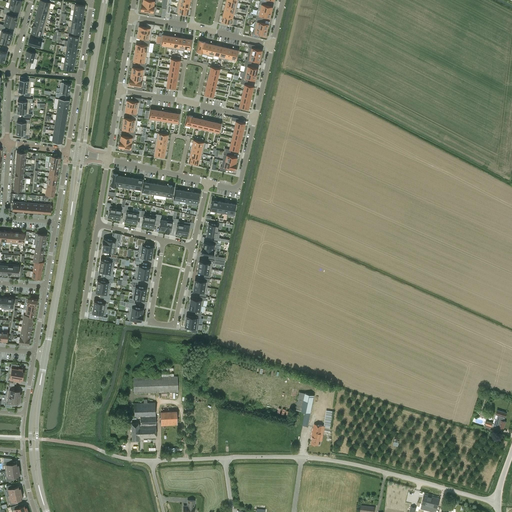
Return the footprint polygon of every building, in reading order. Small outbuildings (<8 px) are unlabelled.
[(40,0),(39,5),(50,9),(49,8),(51,3),(47,1),(41,0),(40,0)] [(260,1),(258,9),(271,12),(272,7),(265,5),(266,2),(260,1)] [(20,5),(8,2),(7,2),(10,3),(8,8),(4,7),(4,10),(9,11),(10,8),(18,11),(20,5)] [(142,4),(141,10),(148,12),(148,15),(154,16),(155,7),(153,6),(142,5),(142,4)] [(39,5),(37,11),(48,14),(50,9),(39,5)] [(233,13),(235,13),(236,8),(225,5),(224,11),(233,13)] [(187,15),(188,9),(177,7),(176,7),(175,13),(187,15)] [(258,9),(256,18),(262,20),(262,17),(269,18),(271,12),(258,9)] [(9,11),(4,10),(3,13),(4,13),(3,19),(15,22),(17,17),(8,14),(9,11)] [(37,11),(36,16),(47,20),(48,14),(37,11)] [(36,16),(34,22),(45,25),(47,20),(36,16)] [(234,19),(232,18),(222,16),(221,22),(233,25),(234,19)] [(253,27),(254,27),(266,30),(268,24),(261,23),(262,20),(256,18),(253,27)] [(15,22),(3,19),(5,19),(3,24),(0,23),(0,26),(4,28),(5,25),(13,28),(15,22)] [(34,22),(32,27),(44,30),(45,25),(34,22)] [(139,26),(138,32),(151,34),(152,29),(153,29),(154,24),(146,23),(146,27),(139,26)] [(0,30),(1,30),(0,31),(0,35),(10,39),(12,33),(4,31),(4,28),(0,26),(0,30)] [(44,31),(44,30),(32,27),(31,33),(41,36),(42,30),(44,31)] [(252,33),(251,36),(257,38),(258,34),(265,36),(266,30),(254,27),(253,33),(252,33)] [(144,39),(143,42),(150,43),(151,34),(138,32),(137,38),(144,39)] [(11,40),(10,40),(10,39),(0,35),(0,43),(0,42),(9,44),(9,43),(10,44),(11,40)] [(39,47),(42,38),(36,36),(35,39),(29,37),(27,44),(32,45),(31,46),(35,47),(35,46),(39,47)] [(196,52),(202,53),(204,43),(205,43),(205,42),(199,41),(196,52)] [(136,44),(135,50),(147,52),(148,52),(150,43),(143,42),(143,45),(136,44)] [(202,54),(207,55),(210,44),(205,43),(204,43),(202,53),(202,54)] [(213,57),(214,55),(213,55),(216,45),(210,44),(207,55),(213,57)] [(249,47),(248,53),(260,56),(262,50),(254,48),(255,45),(249,44),(248,47),(249,47)] [(224,60),(224,58),(227,48),(221,46),(219,56),(218,58),(224,60)] [(224,58),(230,60),(232,49),(227,48),(224,58)] [(238,50),(232,49),(230,60),(235,61),(238,50)] [(35,69),(37,59),(34,58),(35,53),(27,51),(24,60),(31,62),(30,68),(35,69)] [(245,59),(244,62),(251,64),(251,61),(259,62),(260,56),(248,53),(246,59),(245,59)] [(140,62),(139,65),(146,66),(147,57),(146,57),(134,55),(133,61),(140,62)] [(244,72),(256,74),(257,68),(250,67),(251,64),(244,62),(244,65),(245,66),(244,71),(244,72)] [(132,67),(131,73),(143,75),(144,75),(146,66),(139,65),(139,68),(132,67)] [(243,71),(241,80),(247,82),(248,79),(255,81),(256,74),(244,72),(244,71),(243,71)] [(19,85),(31,87),(30,87),(31,81),(34,82),(34,78),(26,77),(25,80),(19,79),(19,85)] [(143,80),(142,80),(130,79),(130,78),(129,84),(136,85),(135,89),(142,90),(143,80)] [(244,84),(243,90),(252,92),(253,86),(246,85),(247,82),(241,80),(240,83),(244,84)] [(59,93),(59,97),(63,98),(63,94),(69,95),(70,84),(63,83),(61,82),(60,88),(63,88),(62,93),(59,93)] [(31,93),(31,87),(19,85),(18,92),(24,92),(24,95),(30,96),(31,93)] [(127,100),(126,106),(139,108),(140,98),(134,97),(134,101),(127,100)] [(17,107),(30,108),(33,108),(34,102),(32,102),(32,99),(24,98),(24,101),(18,101),(17,107)] [(69,100),(59,98),(58,98),(56,109),(62,110),(67,111),(69,100)] [(234,106),(234,109),(240,110),(240,107),(248,109),(249,103),(240,101),(239,107),(234,106)] [(126,106),(125,112),(132,113),(131,116),(137,117),(139,108),(126,106)] [(30,108),(17,107),(17,113),(23,114),(23,117),(32,117),(32,113),(28,113),(29,108),(30,108)] [(124,118),(123,124),(136,126),(137,117),(131,116),(131,119),(124,118)] [(236,121),(234,127),(243,129),(245,123),(237,121),(238,118),(232,117),(231,120),(236,121)] [(16,128),(29,129),(29,123),(29,119),(23,119),(23,122),(17,122),(16,128)] [(123,124),(122,129),(129,130),(128,134),(134,135),(136,126),(123,124)] [(29,135),(29,129),(16,128),(16,134),(22,135),(22,138),(29,138),(29,135)] [(132,143),(133,138),(134,138),(134,135),(128,134),(128,137),(121,135),(120,141),(132,143)] [(193,140),(192,146),(204,148),(205,142),(193,140)] [(119,141),(118,147),(126,148),(125,152),(131,153),(133,143),(132,143),(120,141),(119,141)] [(225,148),(224,151),(230,153),(231,150),(238,151),(239,145),(231,143),(229,149),(225,148)] [(202,154),(203,154),(204,148),(192,146),(191,151),(202,154)] [(199,159),(201,159),(202,154),(191,151),(190,156),(199,159)] [(222,161),(223,161),(223,160),(235,163),(237,157),(229,155),(230,153),(224,151),(223,154),(224,154),(222,161)] [(198,165),(199,159),(190,156),(188,162),(198,165)] [(235,164),(235,163),(223,160),(223,161),(221,166),(220,169),(226,171),(227,168),(234,169),(235,169),(236,164),(235,164)] [(117,187),(117,185),(119,175),(118,175),(118,174),(113,174),(110,187),(115,187),(116,187),(117,187)] [(26,178),(24,178),(15,177),(13,190),(25,191),(26,178)] [(180,201),(180,200),(181,190),(175,189),(173,200),(180,201)] [(199,193),(193,192),(192,202),(191,202),(191,203),(198,204),(199,193)] [(108,217),(114,218),(116,207),(116,206),(110,205),(110,203),(107,202),(106,208),(109,209),(108,217)] [(236,204),(230,203),(228,213),(227,215),(234,216),(236,204)] [(125,221),(131,222),(133,211),(133,210),(127,209),(128,205),(125,204),(124,206),(125,206),(124,212),(126,213),(125,221)] [(116,207),(114,218),(120,219),(121,212),(124,212),(125,206),(122,206),(121,208),(116,207)] [(133,211),(131,222),(137,223),(138,216),(141,216),(142,210),(139,210),(138,212),(133,211)] [(144,211),(142,210),(141,216),(143,217),(142,225),(148,226),(150,215),(149,215),(144,214),(144,211)] [(149,215),(150,215),(148,226),(154,227),(155,220),(158,220),(158,214),(156,214),(155,215),(150,214),(149,215)] [(161,219),(161,215),(158,214),(158,220),(160,221),(159,229),(165,230),(166,220),(161,219)] [(166,220),(165,230),(164,231),(169,232),(169,231),(171,231),(172,224),(175,224),(176,218),(173,218),(172,219),(167,218),(166,220)] [(176,233),(182,234),(184,222),(178,221),(178,219),(176,218),(175,224),(177,225),(176,233)] [(189,223),(184,222),(182,234),(188,235),(189,228),(193,228),(194,223),(190,222),(189,223)] [(216,224),(208,223),(207,229),(217,231),(218,225),(222,226),(223,223),(217,222),(216,224)] [(217,231),(207,229),(206,235),(214,237),(214,240),(220,240),(220,238),(218,237),(219,231),(217,231)] [(103,245),(117,247),(118,241),(104,238),(104,240),(103,240),(102,245),(103,245)] [(203,248),(216,250),(217,241),(211,240),(211,243),(204,242),(203,248)] [(116,253),(117,247),(103,245),(102,251),(116,253)] [(153,247),(142,245),(141,251),(152,253),(153,247)] [(215,256),(216,250),(203,248),(202,248),(201,254),(209,255),(208,258),(214,259),(215,256)] [(140,257),(151,259),(152,253),(141,251),(140,257)] [(101,259),(100,265),(113,268),(114,262),(116,262),(117,258),(111,257),(110,261),(101,259)] [(199,261),(198,267),(211,269),(212,263),(213,263),(214,260),(208,259),(207,262),(199,261)] [(114,274),(112,273),(113,268),(100,265),(99,272),(107,273),(106,277),(113,278),(114,274)] [(150,267),(138,265),(137,272),(149,274),(150,267)] [(210,278),(211,269),(198,267),(197,272),(204,274),(204,277),(210,278)] [(136,278),(148,280),(149,274),(137,272),(136,278)] [(111,282),(112,283),(113,278),(106,277),(105,281),(97,280),(96,286),(110,288),(111,282)] [(195,279),(194,285),(207,287),(208,282),(209,282),(209,279),(204,278),(203,281),(195,279)] [(199,295),(205,296),(207,287),(194,285),(193,291),(200,292),(199,295)] [(95,292),(109,295),(110,288),(96,286),(95,292)] [(146,288),(135,286),(134,292),(145,294),(146,288)] [(133,299),(144,300),(145,294),(134,292),(133,299)] [(201,306),(202,306),(203,300),(205,300),(205,297),(199,296),(199,299),(190,298),(189,304),(201,306)] [(94,301),(93,307),(106,309),(107,303),(94,301)] [(201,312),(200,311),(201,306),(189,304),(189,310),(195,311),(195,314),(201,315),(201,312)] [(92,313),(105,315),(106,309),(93,307),(92,313)] [(131,313),(142,315),(143,309),(132,307),(131,313)] [(142,315),(131,313),(130,319),(141,321),(141,320),(142,320),(143,315),(142,315)] [(200,318),(201,315),(195,314),(194,317),(186,315),(185,321),(198,323),(199,318),(200,318)] [(197,332),(198,323),(185,321),(184,327),(191,328),(191,332),(197,332)] [(9,367),(8,373),(23,375),(24,369),(17,368),(17,365),(11,364),(11,367),(9,367)] [(23,375),(8,373),(7,382),(14,383),(15,380),(21,381),(21,379),(22,379),(22,378),(23,375)] [(134,393),(178,392),(178,376),(133,378),(134,393)] [(6,391),(6,395),(20,397),(21,391),(14,390),(15,387),(9,386),(8,389),(7,389),(6,391)] [(20,397),(6,395),(4,404),(12,406),(12,402),(18,403),(18,402),(19,402),(19,401),(20,397)] [(139,439),(156,438),(155,402),(147,402),(147,399),(143,399),(143,402),(134,403),(134,416),(140,416),(141,425),(139,425),(138,423),(131,423),(132,440),(139,440),(139,439)] [(495,419),(493,425),(504,428),(506,421),(504,421),(505,417),(507,413),(497,410),(496,414),(498,415),(496,419),(495,419)] [(160,413),(161,421),(177,420),(177,413),(160,413)] [(313,436),(311,443),(318,445),(319,440),(320,441),(323,425),(314,424),(312,436),(313,436)] [(4,462),(6,471),(19,469),(18,464),(17,465),(17,463),(11,464),(11,461),(4,462)] [(7,480),(13,479),(13,476),(19,475),(18,474),(19,473),(19,472),(19,469),(6,471),(7,480)] [(21,492),(20,486),(13,488),(12,485),(6,486),(7,489),(8,489),(9,495),(7,495),(21,492)] [(7,495),(8,502),(10,501),(10,504),(16,503),(16,500),(21,499),(21,497),(22,497),(21,492),(7,495)] [(422,504),(421,508),(435,511),(436,507),(437,508),(440,498),(431,496),(431,497),(429,496),(424,494),(422,504)] [(193,511),(194,500),(187,500),(187,506),(183,506),(183,511),(193,511)]
